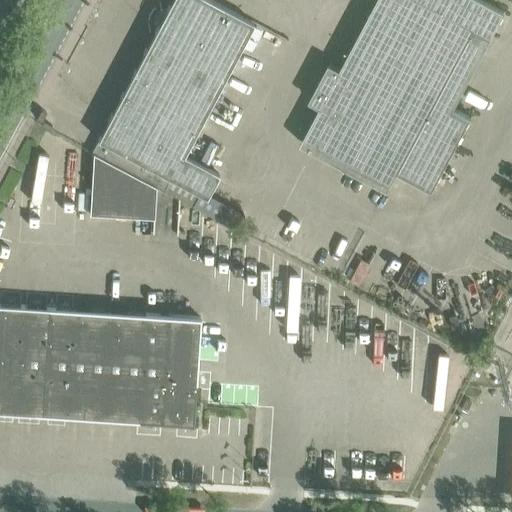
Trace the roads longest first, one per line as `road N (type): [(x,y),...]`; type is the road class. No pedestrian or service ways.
road 1 (unknown): [(288,511),(295,364),(249,318),(146,253),(41,250),(0,286)]
road 2 (unknown): [(241,159),(415,237),(461,218),(511,130)]
road 3 (unknown): [(25,78),(222,170),(241,159)]
road 4 (unknown): [(104,511),(105,463),(115,451),(237,453)]
road 5 (unknown): [(241,159),(317,3)]
road 6 (unknown): [(511,63),(366,0)]
road 7 (unclassified): [(0,126),(66,0)]
